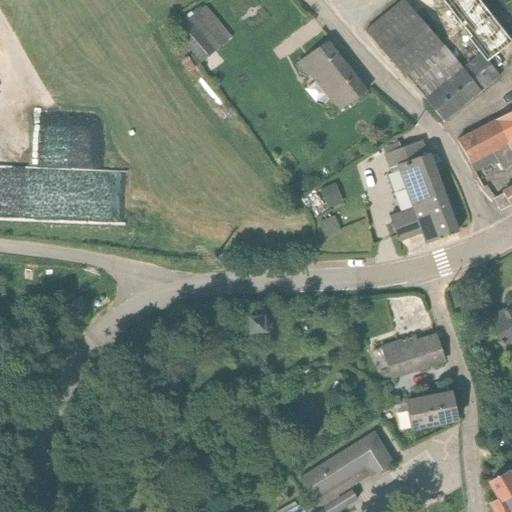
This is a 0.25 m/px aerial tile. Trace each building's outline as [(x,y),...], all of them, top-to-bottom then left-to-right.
[(403,0),(399,0),(364,32),(403,77),(404,76),(442,123),(498,76),(486,61),(510,42),(477,0),(435,0),(478,54),(461,67),(403,0)] [(179,27),(171,33),(199,64),(230,38),(203,7),(192,16),(189,13),(177,24),(179,27)] [(314,83),(324,96),(338,113),(365,91),(326,41),(296,65),(306,77),(308,76),(314,83)] [(324,96),(314,83),(304,91),(315,103),(324,96)] [(479,170),(490,164),(495,161),(501,171),(511,165),(511,185),(500,191),(501,194),(492,199),(499,211),(511,203),(511,109),(455,141),(473,173),(479,170)] [(399,149),(384,155),(382,155),(389,175),(385,176),(392,193),(402,189),(410,209),(443,198),(426,154),(424,155),(419,141),(399,149)] [(384,155),(399,149),(397,143),(381,148),(384,155)] [(490,164),(479,170),(483,177),(494,172),(490,164)] [(332,184),(318,190),(326,210),(342,203),(332,184)] [(443,198),(410,209),(388,217),(397,242),(421,233),(425,244),(455,233),(443,198)] [(333,216),(317,223),(323,237),(339,231),(333,216)] [(80,298),(66,306),(74,319),(87,311),(80,298)] [(511,302),(506,306),(508,308),(486,320),(498,341),(497,342),(499,346),(500,345),(503,350),(511,345),(511,302)] [(262,317),(247,318),(249,334),(264,333),(262,317)] [(422,352),(437,347),(434,336),(416,341),(415,337),(371,351),(372,352),(380,350),(390,380),(426,368),(426,367),(422,352)] [(422,352),(426,367),(442,362),(437,347),(422,352)] [(405,404),(393,406),(399,431),(456,419),(451,393),(405,402),(405,404)] [(301,506),(304,511),(336,511),(356,500),(350,490),(338,497),(337,496),(367,476),(368,477),(392,463),(372,432),(297,477),(312,499),(301,506)] [(511,434),(496,443),(503,456),(511,451),(511,434)] [(488,482),(506,472),(501,464),(484,474),(488,482)] [(446,466),(409,489),(422,510),(459,487),(446,466)] [(506,472),(488,482),(498,499),(489,504),(493,511),(511,511),(511,478),(508,471),(506,472)] [(304,511),(301,506),(299,503),(295,506),(292,502),(275,511),(304,511)]
